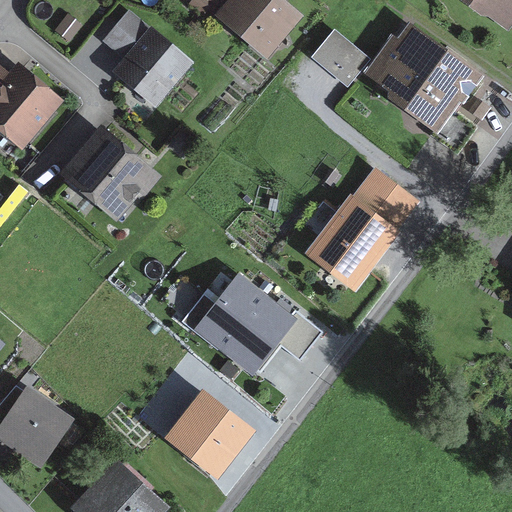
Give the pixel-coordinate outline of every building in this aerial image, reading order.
[(269,70),(308,21),(281,0),(203,0),(219,12),(210,23),(269,70)] [(511,0),(459,0),(508,34),(511,28),(511,0)] [(157,114),(194,67),(128,15),(104,48),(128,67),(116,83),(157,114)] [(312,53),(348,83),(371,55),(336,25),(312,53)] [(365,86),(442,139),(484,79),(407,26),(365,86)] [(0,96),(0,137),(24,157),(65,108),(20,70),(0,96)] [(68,181),(117,225),(160,179),(106,132),(68,181)] [(395,234),(351,202),(311,256),(355,289),(395,234)] [(304,309),(249,267),(213,314),(268,356),(304,309)] [(0,443),(44,473),(77,423),(29,391),(0,433),(0,443)] [(250,434),(203,398),(169,442),(217,478),(250,434)] [(73,511),(168,511),(170,511),(118,463),(73,511)]
